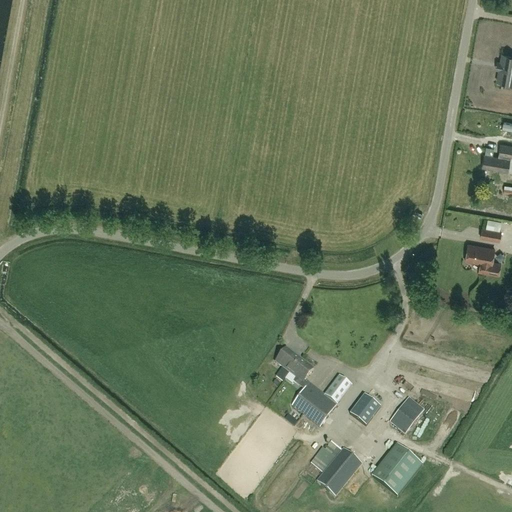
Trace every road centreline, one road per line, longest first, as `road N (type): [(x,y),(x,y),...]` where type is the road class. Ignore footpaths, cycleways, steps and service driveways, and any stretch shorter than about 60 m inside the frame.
road 1 (unclassified): [(0,254),(28,236),(73,229),(337,277),(390,263),(425,230),(436,203),(472,0)]
road 2 (track): [(24,0),(0,133)]
